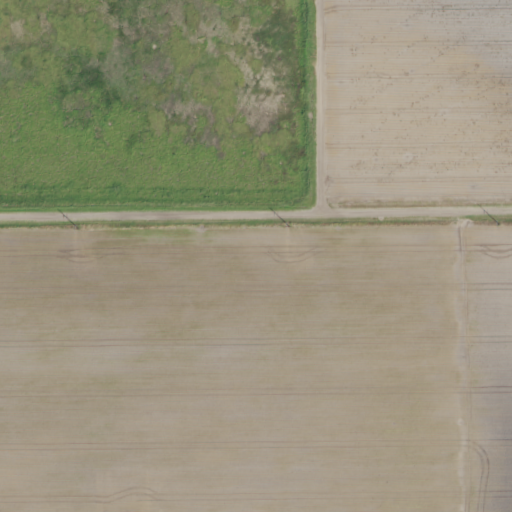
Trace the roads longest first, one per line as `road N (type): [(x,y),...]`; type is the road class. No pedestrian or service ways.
road 1 (residential): [(0,211),(511,205)]
road 2 (residential): [(316,209),(314,0)]
